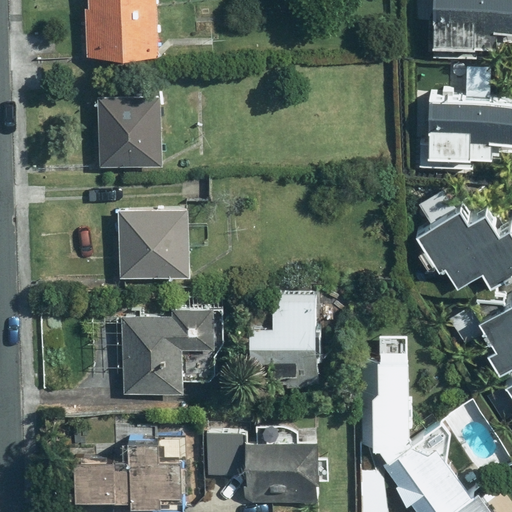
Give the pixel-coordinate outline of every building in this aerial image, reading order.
[(90,0),(91,53),(161,51),(159,0),(90,0)] [(511,26),(511,0),(436,0),(436,54),(478,54),(479,44),(504,44),(505,27),(511,26)] [(511,137),(511,92),(493,92),(493,63),(470,62),(469,93),(433,93),(432,139),(422,138),(422,164),(473,165),(474,155),(501,155),(501,137),(511,137)] [(164,91),(100,93),(103,165),(167,163),(164,91)] [(472,215),(463,200),(417,229),(442,268),(449,264),(460,282),(487,266),(495,278),(511,267),(511,221),(504,227),(489,204),(472,215)] [(192,204),(122,205),(123,275),(193,274),(192,204)] [(318,371),(317,291),(251,292),(252,373),(318,371)] [(511,298),(483,315),(500,343),(491,348),(504,368),(511,362),(511,298)] [(124,313),(126,391),(187,389),(187,379),(213,379),(218,372),(218,353),(227,339),(226,305),(218,306),(217,302),(175,303),(175,312),(124,313)] [(478,491),(450,453),(451,428),(444,419),(416,440),(409,425),(410,352),(364,351),(362,445),(382,445),(389,460),(385,463),(420,511),(499,511),(482,488),(478,491)] [(132,456),(78,457),(80,498),(135,496),(135,507),(187,506),(186,485),(191,484),(189,429),(160,430),(160,434),(131,435),(132,456)] [(247,438),(250,501),(320,498),(319,480),(324,479),(321,435),(247,438)] [(389,511),(386,470),(363,472),(366,511),(389,511)]
